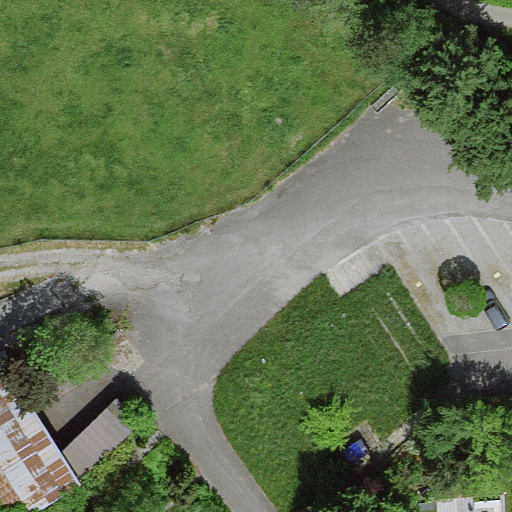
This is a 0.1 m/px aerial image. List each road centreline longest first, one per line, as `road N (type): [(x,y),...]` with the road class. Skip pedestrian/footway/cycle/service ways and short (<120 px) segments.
road 1 (unclassified): [(511,197),(370,207),(268,231),(167,309),(164,358),(198,441),(254,511)]
road 2 (track): [(214,273),(44,262),(0,270)]
